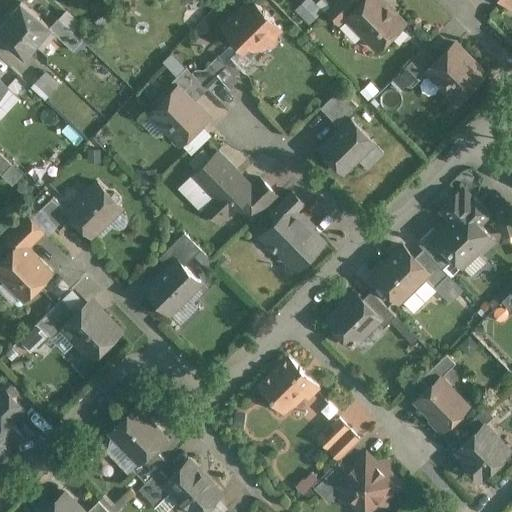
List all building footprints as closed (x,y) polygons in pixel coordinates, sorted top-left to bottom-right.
[(281,28),(253,0),(223,30),(239,47),(229,58),(230,59),(241,70),(245,74),(256,64),(250,58),(281,28)] [(336,0),(330,7),(326,11),(340,25),(347,18),(346,17),(360,3),(357,0),(336,0)] [(404,23),(381,0),(363,0),(360,3),(346,17),(347,18),(366,37),(367,41),(370,44),(373,46),(376,47),(378,49),(404,23)] [(21,2),(0,26),(0,34),(25,56),(37,42),(41,46),(54,30),(50,27),(21,2)] [(81,41),(58,19),(50,27),(54,30),(74,50),(81,41)] [(484,73),(455,43),(436,61),(427,69),(428,70),(456,100),(484,73)] [(424,48),(398,73),(412,86),(428,70),(427,69),(436,61),(424,48)] [(230,59),(214,74),(218,78),(230,90),(239,81),(234,76),(241,70),(230,59)] [(207,66),(204,70),(196,69),(191,73),(207,90),(218,78),(214,74),(207,66)] [(43,68),(33,84),(49,94),(60,78),(43,68)] [(191,73),(186,68),(171,82),(177,88),(178,87),(193,103),(207,90),(191,73)] [(7,87),(0,80),(0,95),(8,87),(7,86),(7,87)] [(48,103),(30,86),(19,98),(37,114),(48,103)] [(193,103),(178,87),(177,88),(151,113),(181,143),(206,119),(198,111),(198,108),(193,103)] [(357,106),(340,89),(320,108),(337,126),(357,106)] [(384,154),(350,119),(320,149),(343,172),(357,159),(367,170),(384,154)] [(41,151),(31,162),(41,172),(51,162),(41,151)] [(251,187),(217,151),(192,176),(214,198),(204,207),(220,223),(237,206),(254,190),(251,187)] [(12,164),(0,152),(0,173),(2,175),(3,174),(12,164)] [(22,174),(12,164),(3,174),(13,183),(22,174)] [(277,195),(260,178),(251,187),(254,190),(237,206),(251,220),(277,195)] [(67,211),(67,212),(72,217),(90,236),(121,206),(119,204),(119,198),(114,193),(108,193),(97,182),(67,211)] [(458,192),(440,209),(451,220),(438,232),(433,237),(453,258),(462,267),(479,250),(482,253),(494,240),(479,224),(490,213),(473,196),(472,197),(464,188),(458,193),(458,192)] [(292,192),(269,214),(276,221),(281,226),(295,212),(304,203),(292,192)] [(67,211),(53,197),(39,210),(59,230),(72,217),(67,212),(67,211)] [(320,238),(295,212),(281,226),(276,221),(263,234),(262,240),(269,247),(272,247),(275,250),(276,249),(292,265),(299,266),(307,258),(306,251),(320,238)] [(28,214),(4,236),(14,248),(21,242),(27,248),(44,232),(28,214)] [(453,258),(433,237),(438,232),(434,227),(418,242),(423,248),(443,268),(453,258)] [(201,249),(184,232),(159,258),(169,267),(177,259),(184,266),(201,249)] [(14,248),(0,261),(0,274),(24,299),(51,273),(27,248),(21,242),(14,248)] [(403,245),(387,262),(383,262),(373,271),(373,274),(373,275),(398,301),(400,299),(415,284),(423,276),(428,271),(414,257),(403,245)] [(443,268),(423,248),(414,257),(428,271),(423,276),(434,287),(448,274),(443,268)] [(169,267),(146,290),(169,313),(200,282),(184,266),(177,259),(169,267)] [(425,295),(415,284),(400,299),(411,310),(416,310),(425,301),(425,295)] [(511,290),(502,300),(511,310),(511,308),(511,290)] [(396,316),(371,291),(362,299),(381,317),(377,321),(383,328),(396,316)] [(355,292),(327,319),(331,322),(331,330),(342,341),(349,341),(353,345),(377,321),(381,317),(362,299),(355,292)] [(62,299),(36,324),(51,339),(64,326),(63,326),(76,313),(62,299)] [(100,312),(97,315),(86,303),(76,313),(63,326),(64,326),(78,341),(78,347),(86,355),(92,355),(94,357),(120,332),(100,312)] [(405,344),(415,334),(397,316),(386,326),(405,344)] [(456,363),(447,354),(421,379),(429,388),(440,377),(441,377),(456,363)] [(319,388),(289,357),(258,387),(283,412),(302,393),(308,399),(319,388)] [(441,377),(440,377),(429,388),(416,401),(431,416),(431,420),(436,426),(441,426),(444,429),(468,405),(441,377)] [(24,408),(5,388),(0,392),(0,410),(10,421),(24,408)] [(166,437),(136,406),(110,432),(138,462),(139,462),(153,448),(166,437)] [(484,407),(467,424),(476,432),(484,424),(485,424),(493,416),(484,407)] [(0,453),(21,433),(10,421),(0,410),(0,453)] [(350,428),(340,417),(318,438),(329,449),(350,428)] [(476,432),(457,450),(466,459),(463,462),(480,479),(509,449),(485,424),(484,424),(476,432)] [(350,428),(329,449),(338,459),(360,438),(350,428)] [(153,448),(139,462),(138,462),(131,469),(145,483),(159,470),(167,462),(153,448)] [(347,471),(335,483),(342,490),(363,511),(367,511),(374,505),(376,507),(382,507),(388,502),(388,493),(398,484),(390,476),(390,468),(382,460),(374,460),(366,453),(347,471)] [(168,480),(165,483),(172,490),(192,511),(201,511),(221,493),(189,460),(168,480)] [(337,461),(312,485),(329,502),(342,490),(335,483),(347,471),(337,461)] [(145,483),(139,489),(155,506),(172,490),(165,483),(168,480),(159,470),(145,483)] [(312,470),(297,484),(304,491),(319,477),(312,470)] [(83,511),(64,492),(51,505),(48,502),(41,500),(36,506),(37,511),(83,511)] [(109,511),(99,500),(86,511),(109,511)]
